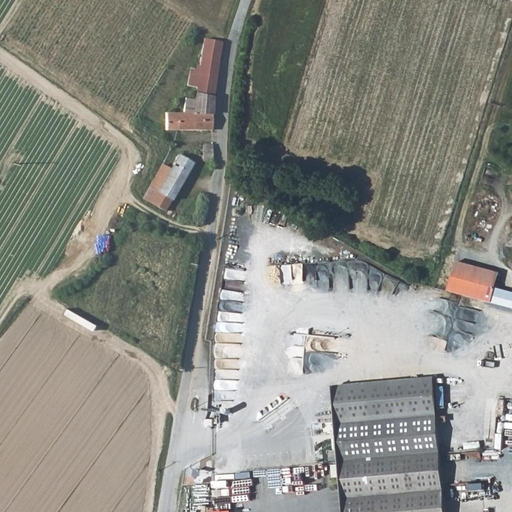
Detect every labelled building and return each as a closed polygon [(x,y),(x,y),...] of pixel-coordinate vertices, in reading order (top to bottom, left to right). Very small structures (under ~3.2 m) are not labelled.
[(203,40),(196,74),(215,79),(222,43),(203,40)] [(165,131),(177,131),(212,131),(214,88),(215,79),(196,74),(188,73),(186,85),(195,87),(194,99),(185,98),(182,113),(164,113),(165,131)] [(203,163),(211,163),(211,144),(203,144),(202,154),(198,154),(198,160),(203,160),(203,163)] [(157,192),(148,187),(142,198),(164,212),(192,166),(178,157),(169,172),(157,192)] [(169,172),(160,167),(148,187),(157,192),(169,172)] [(457,264),(449,293),(493,306),(502,277),(457,264)] [(437,423),(434,385),(334,393),(338,430),(437,423)] [(344,511),(444,511),(437,423),(338,430),(344,511)]
